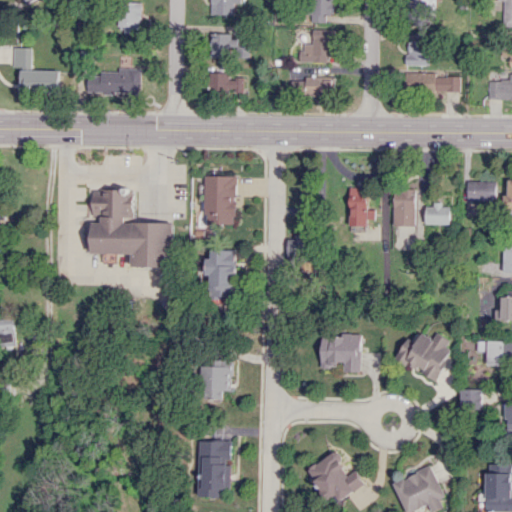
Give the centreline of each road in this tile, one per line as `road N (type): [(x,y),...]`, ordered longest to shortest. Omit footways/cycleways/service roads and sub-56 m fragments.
road 1 (primary): [(511,130),(0,127)]
road 2 (residential): [(278,132),(270,511)]
road 3 (residential): [(272,408),(370,413),(401,402),(410,431),(399,440),(383,439),(370,413)]
road 4 (residential): [(376,0),(378,130)]
road 5 (residential): [(178,0),(177,130)]
